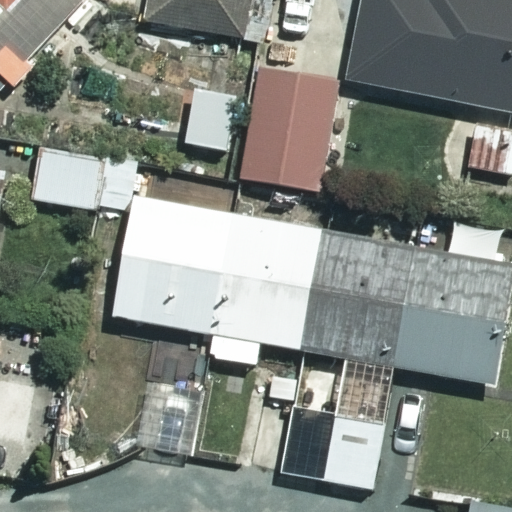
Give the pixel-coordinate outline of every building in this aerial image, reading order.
[(0,0),(0,68),(24,91),(108,0),(0,0)] [(264,0),(162,0),(159,25),(259,39),(264,0)] [(511,0),(375,0),(359,86),(511,115),(511,0)] [(353,85),(274,70),(252,180),(331,196),(353,85)] [(511,128),(485,124),(477,175),(511,179),(511,128)] [(121,163),(46,153),(40,206),(115,215),(121,163)] [(0,272),(17,180),(0,176),(0,272)] [(511,350),(511,270),(152,201),(129,322),(224,340),(220,361),(268,371),(273,347),(504,392),(511,350)] [(214,394),(160,386),(150,451),(205,460),(214,394)] [(392,422),(296,408),(286,478),(381,492),(392,422)]
